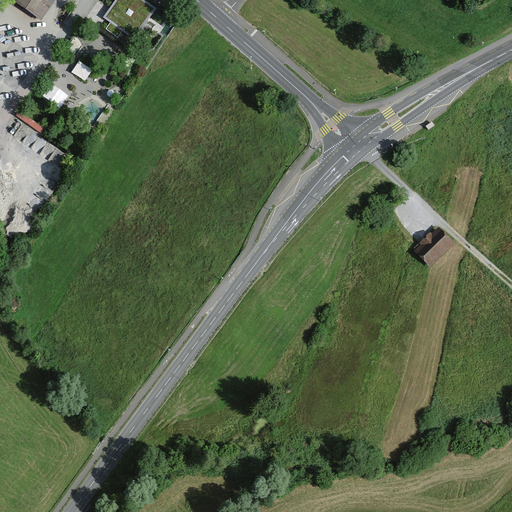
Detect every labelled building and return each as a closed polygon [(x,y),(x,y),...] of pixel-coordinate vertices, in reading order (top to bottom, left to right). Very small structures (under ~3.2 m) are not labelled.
[(14,0),(43,20),(56,0),(14,0)] [(156,8),(143,0),(119,0),(107,18),(136,37),(156,8)] [(72,73),(86,82),(93,70),(79,61),(72,73)] [(51,84),(42,96),(60,109),(69,96),(51,84)] [(432,269),(457,245),(439,227),(414,250),(432,269)]
